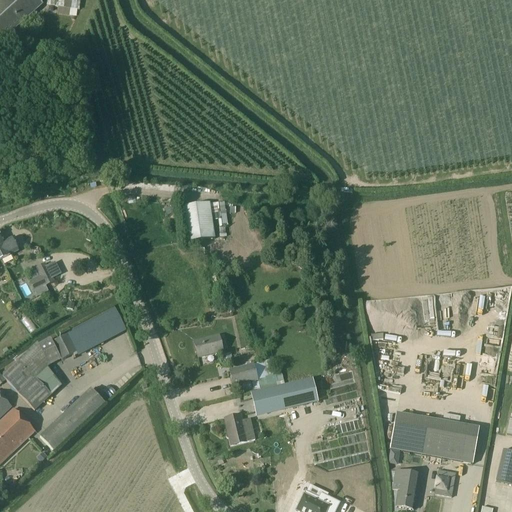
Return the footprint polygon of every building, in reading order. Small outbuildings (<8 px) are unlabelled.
[(3,0),(0,3),(0,35),(4,40),(42,5),(37,0),(3,0)] [(47,0),(46,7),(49,7),(48,12),(53,12),(54,8),(58,8),(57,14),(76,17),(77,11),(79,11),(80,0),(47,0)] [(181,208),(184,230),(186,244),(215,240),(213,226),(210,204),(181,208)] [(0,259),(1,261),(18,253),(11,239),(4,243),(0,234),(0,259)] [(45,265),(35,269),(39,277),(29,282),(34,293),(54,283),(51,277),(59,273),(55,263),(46,267),(45,265)] [(113,312),(66,337),(76,354),(77,357),(124,333),(113,312)] [(50,396),(62,384),(48,369),(49,367),(61,361),(61,362),(76,354),(66,337),(52,344),(50,340),(38,346),(37,344),(18,362),(18,363),(2,378),(34,412),(50,396)] [(222,353),(218,337),(194,343),(198,359),(222,353)] [(221,356),(223,365),(232,363),(231,354),(221,356)] [(282,375),(273,377),(269,361),(252,365),(252,366),(229,372),(233,387),(235,386),(238,397),(260,392),(265,391),(265,390),(268,390),(269,390),(284,386),(282,375)] [(251,397),(256,417),(315,402),(310,383),(251,397)] [(490,402),(492,386),(484,385),(482,400),(490,402)] [(90,391),(39,439),(53,454),(104,405),(90,391)] [(0,418),(11,408),(0,396),(0,418)] [(0,465),(18,448),(34,433),(13,410),(0,422),(0,465)] [(245,414),(225,418),(231,447),(251,442),(245,414)] [(472,465),(478,429),(395,415),(389,451),(472,465)] [(397,467),(400,453),(390,451),(387,465),(397,467)] [(511,454),(502,452),(495,483),(511,487),(511,486),(511,454)] [(41,464),(46,459),(43,455),(37,460),(41,464)] [(395,508),(413,511),(419,476),(395,472),(392,491),(397,492),(395,508)] [(434,497),(450,500),(453,482),(437,479),(434,497)] [(317,502),(303,495),(294,511),(336,511),(339,506),(320,497),(317,502)]
